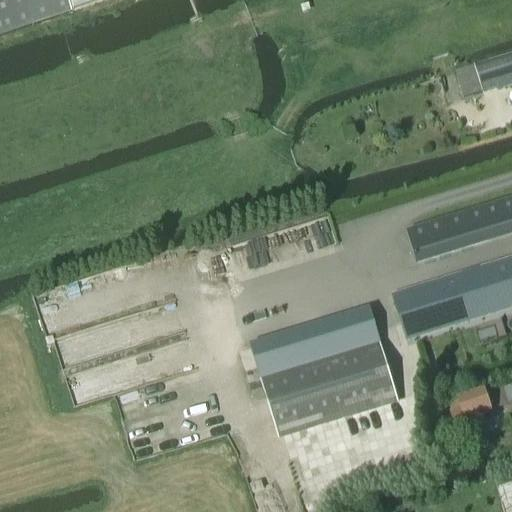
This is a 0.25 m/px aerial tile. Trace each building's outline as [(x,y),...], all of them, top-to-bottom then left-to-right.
[(0,0),(0,38),(5,37),(44,23),(70,15),(65,0),(0,0)] [(67,0),(72,13),(109,0),(67,0)] [(462,101),(511,86),(511,58),(455,75),(462,101)] [(415,265),(511,234),(511,201),(406,233),(415,265)] [(511,260),(392,297),(406,343),(511,310),(511,260)] [(250,348),(260,381),(277,439),(397,402),(369,312),(250,348)] [(460,410),(449,414),(457,436),(486,426),(483,416),(492,413),(484,390),(456,400),(460,410)]
